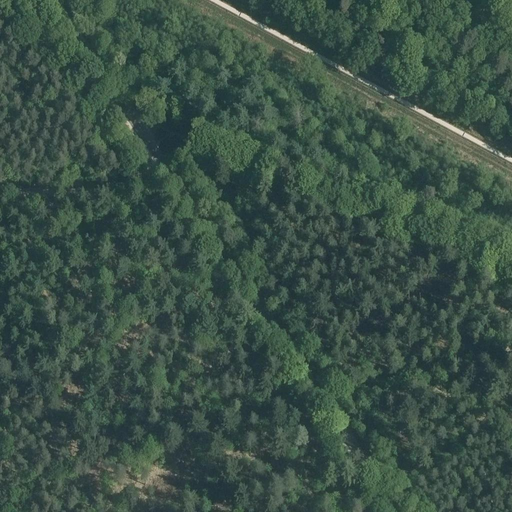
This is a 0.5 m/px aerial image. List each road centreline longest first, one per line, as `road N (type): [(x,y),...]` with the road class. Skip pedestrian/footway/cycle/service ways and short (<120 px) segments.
road 1 (secondary): [(398,511),(50,0)]
road 2 (track): [(0,187),(102,183),(155,164)]
